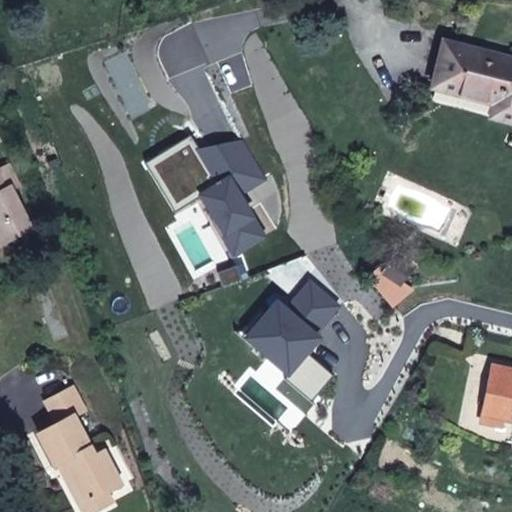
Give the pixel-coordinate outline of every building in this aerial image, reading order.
[(511,121),(511,59),(445,42),(433,87),(495,103),(492,116),(511,121)] [(5,190),(0,180),(0,242),(30,228),(11,187),(5,190)] [(511,369),(493,365),(482,413),(503,418),(511,419),(511,369)] [(95,456),(74,416),(85,411),(73,388),(47,401),(58,423),(38,433),(55,466),(59,464),(64,462),(85,503),(107,492),(121,485),(104,451),(95,456)] [(501,426),(503,418),(482,413),(480,421),(501,426)] [(83,511),(93,511),(112,502),(107,492),(85,503),(64,462),(59,464),(83,511)]
